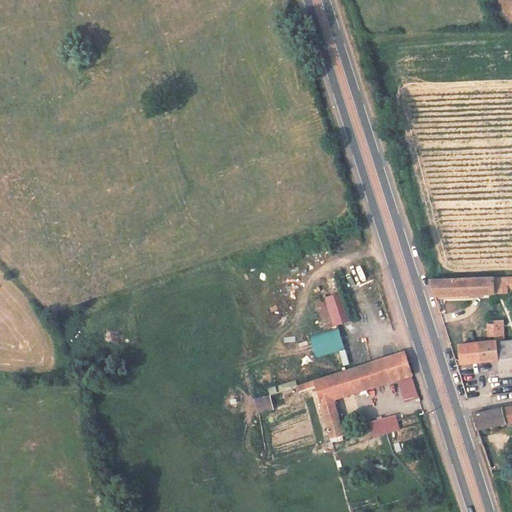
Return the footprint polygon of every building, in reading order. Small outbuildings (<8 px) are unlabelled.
[(503,281),(503,280),(426,282),(431,298),(503,296),(503,291),(503,281)] [(511,280),(503,281),(503,291),(511,290),(511,280)] [(340,293),(325,298),(333,325),(348,320),(340,293)] [(492,345),(499,344),(498,324),(490,324),(490,326),(484,326),(484,327),(484,338),(485,339),(490,339),(491,344),(492,343),(492,345)] [(337,330),(311,337),(317,356),(343,349),(337,330)] [(511,342),(499,344),(492,345),(494,362),(496,380),(511,377),(511,342)] [(457,366),(494,362),(492,345),(492,343),(491,344),(455,348),(457,366)] [(345,350),(339,352),(343,366),(349,364),(345,350)] [(316,381),(333,439),(345,435),(335,398),(397,379),(411,374),(412,374),(405,352),(401,353),(316,381)] [(411,374),(397,379),(404,400),(417,395),(411,374)] [(299,389),(313,387),(312,381),(298,384),(299,389)] [(271,396),(253,399),(255,413),(273,409),(271,396)] [(472,420),(475,431),(511,426),(511,409),(477,412),(472,420)] [(375,435),(399,428),(395,414),(370,421),(375,435)]
